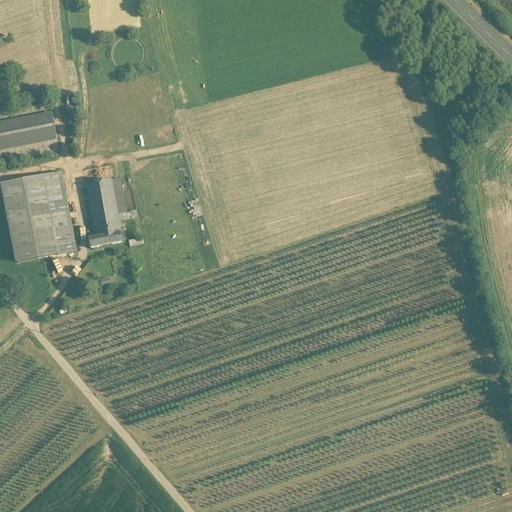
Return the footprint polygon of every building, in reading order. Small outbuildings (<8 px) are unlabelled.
[(208,113),(303,93),(302,84),(206,104),(208,113)] [(51,114),(0,124),(0,150),(56,140),(51,114)] [(109,167),(85,171),(87,185),(112,181),(111,174),(109,167)] [(111,174),(112,181),(118,215),(128,214),(120,173),(111,174)] [(62,174),(3,185),(18,263),(77,252),(62,174)] [(96,239),(121,234),(119,223),(118,215),(112,181),(87,185),(96,239)] [(128,214),(118,215),(119,223),(137,219),(136,212),(128,214)] [(96,239),(89,240),(91,249),(123,243),(121,234),(96,239)] [(142,239),(129,242),(130,247),(143,245),(142,239)]
